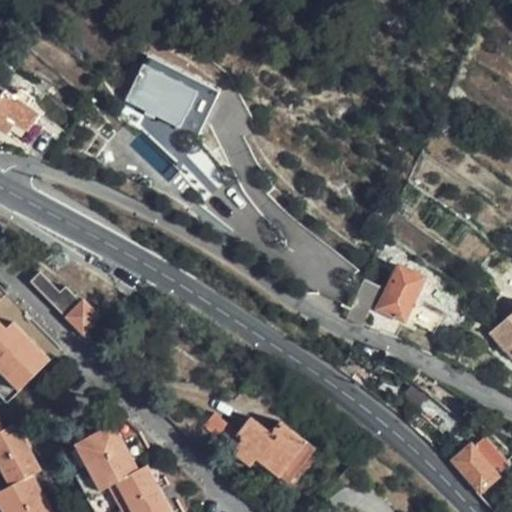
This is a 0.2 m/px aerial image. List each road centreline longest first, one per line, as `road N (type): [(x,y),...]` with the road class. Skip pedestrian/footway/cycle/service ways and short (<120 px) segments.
road 1 (residential): [(0,169),(19,163),(153,217),(335,331),(405,353),(511,413)]
road 2 (tertiary): [(171,279),(298,358),(475,511)]
road 3 (residential): [(0,267),(239,511)]
road 4 (tertiary): [(171,279),(0,185)]
